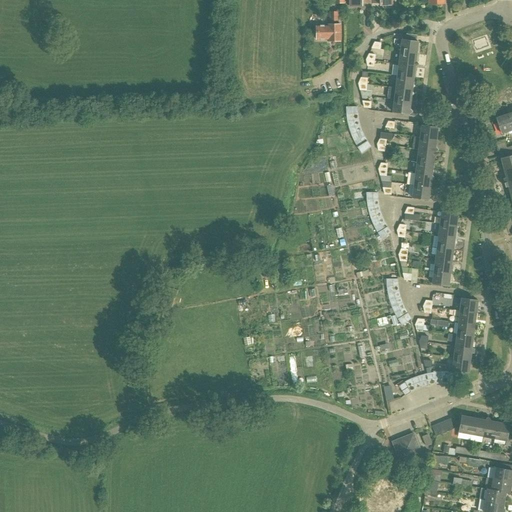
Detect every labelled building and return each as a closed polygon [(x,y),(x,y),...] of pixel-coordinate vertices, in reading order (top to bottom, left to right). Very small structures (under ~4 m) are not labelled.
[(316,24),(316,40),(328,40),(341,40),(340,24),(338,24),(338,11),(330,11),(330,24),(328,24),(316,24)] [(416,41),(417,35),(406,34),(405,40),(402,40),(400,52),(417,54),(418,42),(416,41)] [(416,60),(417,54),(400,52),(398,64),(416,66),(419,64),(416,60)] [(415,67),(416,66),(398,64),(397,76),(414,78),(415,67)] [(358,84),(367,84),(367,78),(368,72),(362,71),(362,77),(361,77),(358,84)] [(412,90),(414,78),(397,76),(395,87),(412,90)] [(412,90),(395,87),(388,87),(387,98),(394,99),(411,101),(412,90)] [(410,108),(411,101),(394,99),(392,112),(409,114),(413,112),(410,108)] [(346,115),(358,114),(358,113),(358,107),(346,107),(346,114),(346,115)] [(502,134),(511,130),(511,125),(508,114),(496,118),(502,134)] [(349,128),(360,125),(359,119),(347,121),(349,128)] [(351,135),(362,131),(360,125),(349,128),(351,135)] [(436,140),(438,127),(421,125),(420,138),(436,140)] [(354,141),(364,136),(362,131),(351,135),(354,141)] [(358,147),(367,141),(364,136),(354,141),(357,146),(358,147)] [(436,140),(420,138),(414,137),(412,149),(418,149),(418,150),(436,152),(438,150),(436,146),(436,140)] [(362,154),(371,147),(367,141),(358,147),(362,154)] [(511,152),(511,145),(507,147),(506,146),(498,149),(501,156),(511,152)] [(436,152),(418,150),(417,161),(433,164),(434,157),(438,154),(436,152)] [(504,170),(511,168),(511,155),(501,158),(504,170)] [(432,174),(433,164),(417,161),(415,173),(433,176),(432,174)] [(504,183),(511,180),(511,168),(504,170),(506,177),(503,178),(504,183)] [(387,170),(378,169),(380,176),(381,181),(391,182),(391,176),(387,176),(387,170)] [(435,178),(433,176),(415,173),(414,185),(430,188),(431,181),(435,178)] [(429,200),(430,188),(414,185),(412,198),(429,200)] [(366,200),(378,199),(378,192),(366,192),(366,200)] [(369,214),(380,211),(380,210),(379,205),(367,207),(369,214)] [(364,217),(363,211),(351,213),(352,219),(364,217)] [(371,221),(382,216),(380,211),(369,214),(371,221)] [(456,226),(458,213),(441,211),(440,224),(456,226)] [(374,227),(385,222),(385,221),(382,216),(371,221),(374,227)] [(378,233),(388,227),(385,222),(374,227),(378,233)] [(350,225),(352,231),(358,229),(356,223),(350,225)] [(455,238),(456,226),(440,224),(438,236),(455,238)] [(382,239),(391,232),(388,227),(378,233),(378,234),(381,238),(382,239)] [(453,250),(455,238),(438,236),(437,247),(453,250)] [(452,262),(453,250),(437,247),(435,259),(452,262)] [(450,274),(452,262),(435,259),(434,271),(450,274)] [(344,262),(336,266),(341,276),(349,273),(344,262)] [(368,278),(381,274),(379,270),(366,273),(368,278)] [(449,286),(450,274),(434,271),(432,284),(449,286)] [(387,287),(398,286),(398,285),(398,279),(386,279),(386,287),(387,287)] [(335,310),(333,297),(341,296),(340,289),(323,292),(327,312),(335,310)] [(389,300),(400,297),(399,291),(388,294),(389,300)] [(391,307),(402,303),(400,297),(389,300),(391,307)] [(460,310),(476,313),(478,300),(461,298),(460,310)] [(394,314),(405,308),(402,303),(391,307),(394,313),(394,314)] [(398,319),(408,313),(405,308),(394,314),(397,319),(398,319)] [(475,324),(476,313),(460,310),(458,322),(478,325),(475,324)] [(402,326),(411,318),(408,313),(398,319),(402,326)] [(477,329),(478,325),(458,322),(456,334),(473,336),(474,329),(477,329)] [(472,348),(473,336),(456,334),(455,346),(472,348),(475,349),(472,348)] [(371,357),(368,346),(362,347),(364,358),(371,357)] [(475,349),(472,348),(455,346),(453,358),(470,360),(471,353),(474,353),(475,349)] [(468,372),(470,360),(453,358),(452,370),(468,372)] [(429,385),(434,384),(433,372),(426,373),(425,374),(427,385),(429,385)] [(453,384),(455,372),(447,372),(446,383),(453,384)] [(421,387),(427,385),(425,374),(418,376),(421,387)] [(421,387),(418,376),(411,378),(416,389),(421,387)] [(410,392),(416,389),(411,378),(410,379),(404,382),(410,392)] [(405,395),(410,392),(404,382),(398,386),(405,395)] [(471,434),(474,418),(462,416),(459,432),(471,434)] [(451,430),(456,428),(452,418),(447,420),(451,430)] [(483,436),(486,420),(474,418),(471,434),(483,436)] [(446,432),(451,430),(447,420),(442,422),(446,432)] [(494,439),(497,422),(486,420),(483,436),(494,439)] [(441,434),(446,432),(442,422),(437,424),(441,434)] [(511,447),(511,444),(511,435),(508,434),(510,425),(497,422),(494,439),(505,441),(505,445),(511,447)] [(436,436),(441,434),(437,424),(432,426),(436,436)] [(401,462),(421,454),(413,434),(393,442),(401,462)] [(425,446),(431,443),(428,434),(422,436),(425,446)] [(455,453),(467,455),(468,448),(456,446),(455,453)] [(480,450),(468,448),(467,455),(479,457),(480,450)] [(491,459),(492,452),(480,450),(479,457),(491,459)] [(504,455),(492,452),(491,459),(503,461),(504,455)] [(438,469),(440,456),(433,455),(431,468),(438,469)] [(489,468),(487,477),(489,478),(488,479),(493,480),(511,483),(511,479),(511,470),(504,469),(504,464),(496,462),(495,468),(490,467),(489,468)] [(484,488),(484,489),(491,490),(491,491),(506,493),(510,493),(511,483),(493,480),(488,479),(489,478),(486,478),(484,488)] [(480,488),(479,498),(485,500),(504,503),(506,493),(491,491),(491,490),(484,489),(484,488),(481,488),(480,488)] [(474,510),(473,511),(502,511),(504,503),(485,500),(481,500),(479,501),(478,509),(479,511),(474,510)]
